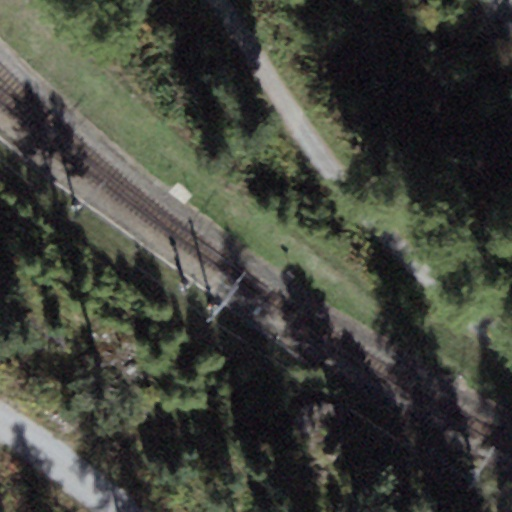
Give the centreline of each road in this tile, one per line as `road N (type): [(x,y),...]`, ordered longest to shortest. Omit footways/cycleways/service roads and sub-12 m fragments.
road 1 (track): [(222,0),(325,166),(475,320),(511,346)]
road 2 (track): [(0,421),(70,463),(124,511)]
